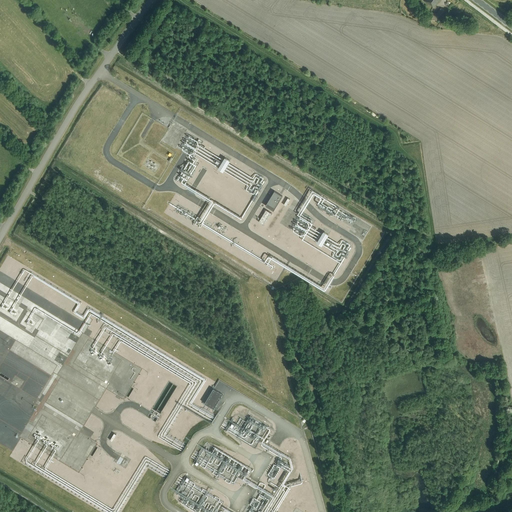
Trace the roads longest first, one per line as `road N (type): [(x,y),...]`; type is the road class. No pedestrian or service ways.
road 1 (unclassified): [(0,237),(69,116),(152,0)]
road 2 (unknown): [(323,511),(302,439),(245,399),(230,403),(211,431),(197,433),(179,463)]
road 3 (unknown): [(242,229),(274,178),(358,240),(342,279),(328,281)]
road 4 (unknown): [(135,93),(106,151),(154,183),(168,183)]
road 5 (unknown): [(242,229),(168,183),(183,152)]
